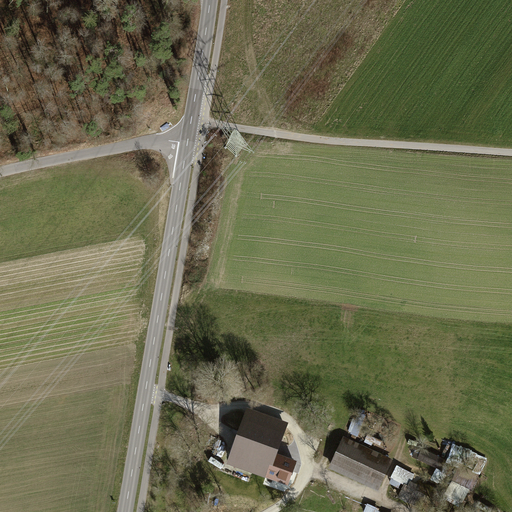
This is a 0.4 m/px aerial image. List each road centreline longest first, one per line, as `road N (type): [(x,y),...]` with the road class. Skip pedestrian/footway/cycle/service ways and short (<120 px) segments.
road 1 (tertiary): [(126,511),(188,138)]
road 2 (track): [(511,150),(315,139),(205,122)]
road 3 (unclassified): [(0,171),(188,138)]
road 4 (tertiary): [(188,138),(210,0)]
